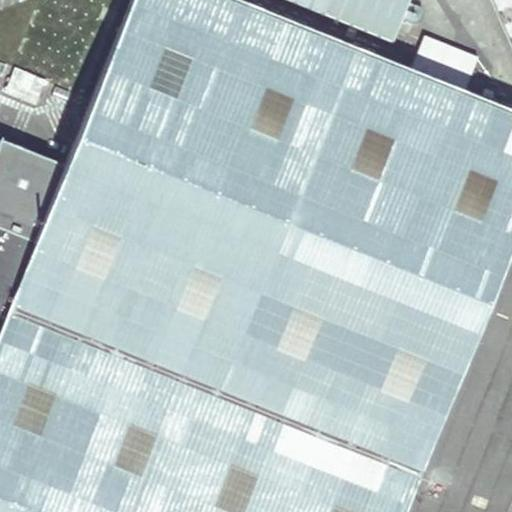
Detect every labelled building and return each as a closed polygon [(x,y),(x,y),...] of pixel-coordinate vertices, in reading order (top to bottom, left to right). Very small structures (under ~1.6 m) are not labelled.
[(44,164),(0,271),(0,314),(395,478),(511,197),(511,119),(214,0),(111,0),(75,89),(44,164)] [(30,0),(3,63),(75,89),(111,0),(30,0)] [(407,0),(274,0),(390,45),(407,0)] [(0,144),(0,271),(44,164),(0,144)] [(381,511),(395,478),(0,314),(0,511),(381,511)]
